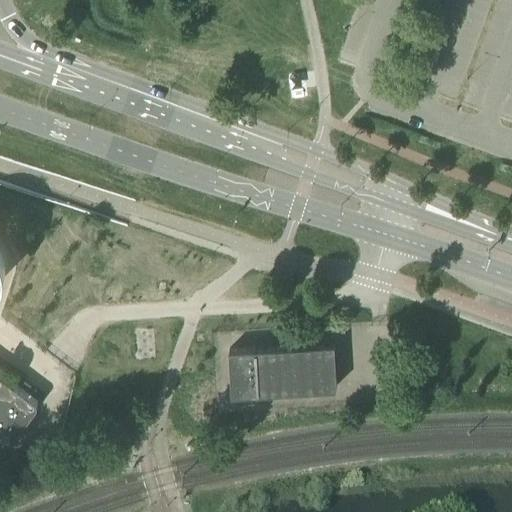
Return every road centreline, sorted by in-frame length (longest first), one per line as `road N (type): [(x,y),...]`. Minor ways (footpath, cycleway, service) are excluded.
road 1 (secondary): [(511,243),(353,167),(36,47),(17,33),(1,0)]
road 2 (secondary): [(511,245),(0,59)]
road 3 (secondary): [(0,108),(511,278)]
